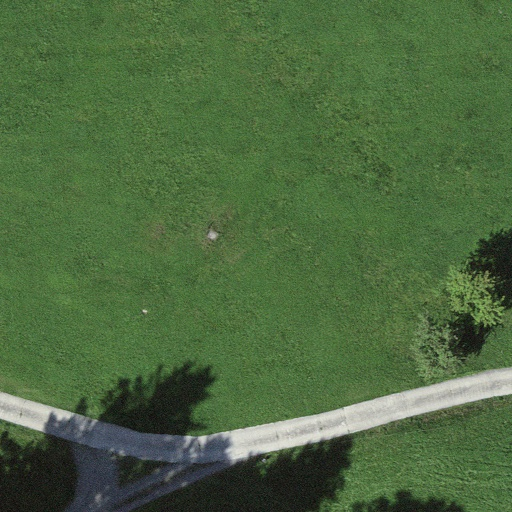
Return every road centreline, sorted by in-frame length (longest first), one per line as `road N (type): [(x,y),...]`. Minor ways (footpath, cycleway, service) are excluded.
road 1 (track): [(511,390),(360,410),(221,455)]
road 2 (track): [(221,455),(0,402)]
road 3 (track): [(221,455),(76,511)]
